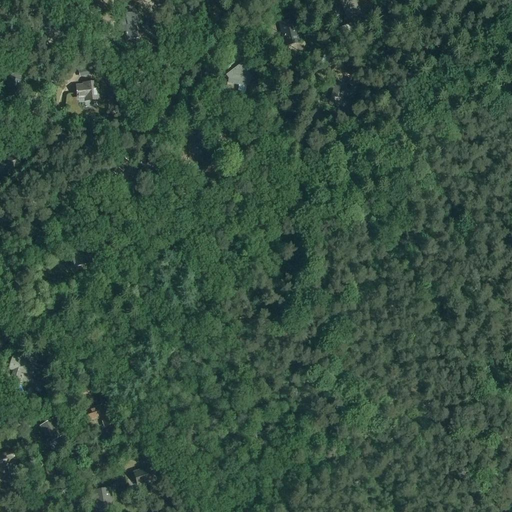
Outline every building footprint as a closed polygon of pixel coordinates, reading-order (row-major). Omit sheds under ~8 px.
[(339,0),(348,19),(358,15),(351,0),(339,0)] [(45,42),(59,36),(49,9),(34,15),(45,42)] [(138,24),(136,13),(122,15),(123,18),(118,19),(121,30),(124,29),(126,41),(139,38),(137,25),(138,24)] [(278,22),(284,48),(300,44),(293,19),(278,22)] [(350,24),(338,29),(341,35),(353,31),(350,24)] [(249,82),(253,80),(241,64),(225,76),(228,80),(227,85),(248,88),(249,82)] [(45,74),(49,79),(55,74),(56,73),(51,68),(45,74)] [(18,91),(21,81),(9,78),(6,88),(18,91)] [(353,101),(357,91),(355,91),(355,88),(350,87),(350,89),(346,89),(347,86),(330,81),(329,88),(332,89),(328,105),(335,107),(337,99),(343,101),(344,98),(353,101)] [(84,103),(100,101),(98,82),(82,84),(82,85),(75,86),(77,101),(84,100),(84,103)] [(204,173),(223,170),(219,152),(200,155),(204,173)] [(0,171),(1,175),(20,166),(14,155),(0,161),(0,171)] [(116,175),(119,170),(123,173),(130,163),(120,156),(113,167),(110,172),(116,175)] [(74,201),(71,200),(71,199),(61,192),(54,204),(64,211),(69,203),(71,205),(74,201)] [(89,250),(69,254),(72,268),(93,263),(90,254),(89,250)] [(26,374),(29,365),(22,363),(24,358),(14,355),(9,370),(14,371),(12,377),(18,379),(21,372),(26,374)] [(81,401),(95,396),(91,385),(77,391),(81,401)] [(25,401),(33,406),(41,396),(33,391),(25,401)] [(98,420),(99,417),(101,417),(105,428),(113,425),(106,405),(86,413),(88,421),(91,420),(94,421),(98,420)] [(61,436),(51,420),(38,427),(48,444),(61,436)] [(144,462),(151,458),(144,446),(138,450),(144,462)] [(7,463),(15,460),(12,451),(0,453),(0,471),(9,469),(7,463)] [(138,486),(156,481),(152,468),(133,473),(138,486)] [(92,489),(95,511),(99,511),(112,510),(112,509),(111,502),(111,501),(112,501),(110,487),(92,489)]
